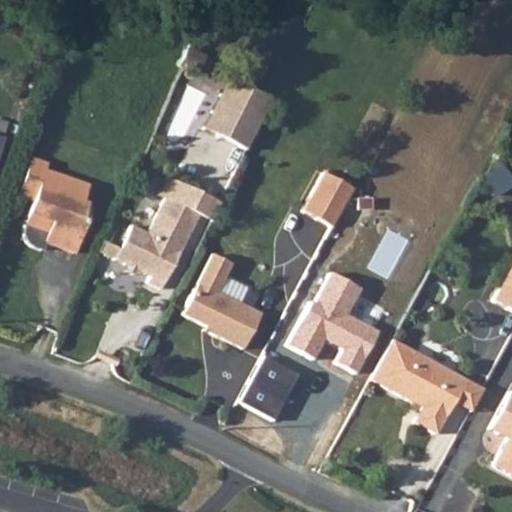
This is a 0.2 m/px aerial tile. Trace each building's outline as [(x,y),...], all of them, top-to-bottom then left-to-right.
[(224,76),(195,135),(238,155),(266,97),(224,76)] [(332,220),(354,181),(313,159),(292,198),(332,220)] [(495,162),(476,177),(492,196),(510,182),(495,162)] [(39,170),(22,164),(10,199),(25,204),(20,218),(45,226),(37,247),(66,257),(77,227),(73,225),(77,210),(73,208),(78,191),(37,177),(39,170)] [(151,196),(157,200),(166,183),(159,179),(151,196)] [(199,199),(166,183),(157,200),(140,236),(125,229),(109,262),(122,269),(128,273),(143,280),(141,284),(154,291),(189,219),(199,199)] [(199,199),(189,219),(203,226),(213,205),(199,199)] [(45,226),(20,218),(16,231),(18,239),(21,244),(26,250),(35,254),(37,247),(45,226)] [(207,298),(222,267),(203,259),(175,317),(198,329),(204,332),(201,338),(231,354),(249,318),(207,298)] [(511,259),(488,303),(511,316),(511,259)] [(338,352),(329,369),(349,380),(374,334),(342,316),(355,291),(326,276),(311,304),(307,302),(282,348),(308,363),(319,342),(338,352)] [(195,335),(201,338),(204,332),(198,329),(195,335)] [(406,423),(429,435),(446,404),(453,389),(435,380),(440,372),(384,342),(362,382),(413,410),(406,423)] [(465,414),(477,392),(440,372),(435,380),(453,389),(446,404),(465,414)] [(511,398),(502,393),(481,430),(499,441),(485,466),(511,480),(511,398)]
